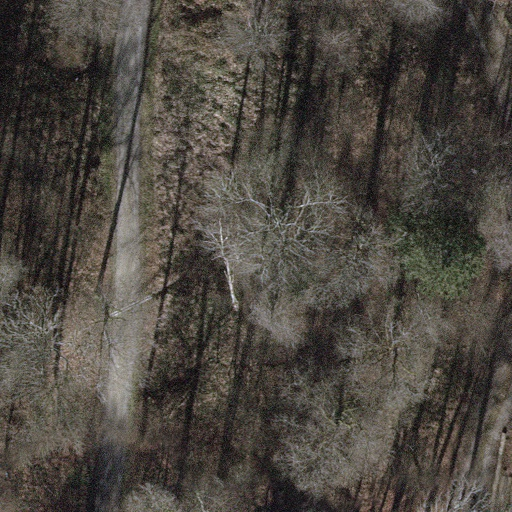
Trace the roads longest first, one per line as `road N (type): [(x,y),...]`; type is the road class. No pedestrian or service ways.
road 1 (track): [(117,511),(136,0)]
road 2 (track): [(472,511),(488,407),(511,352)]
